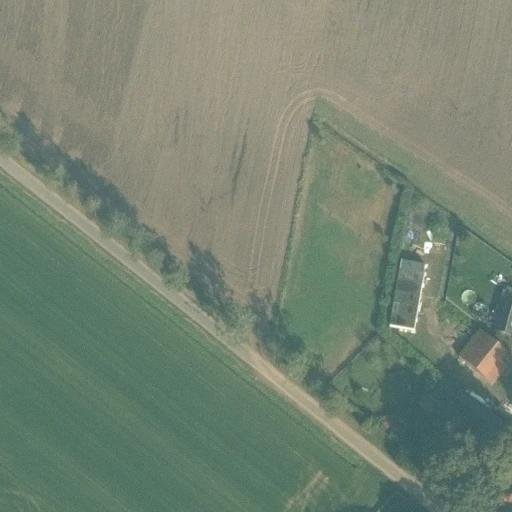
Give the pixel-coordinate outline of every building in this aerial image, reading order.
[(511,293),(507,292),(496,334),(511,338),(511,293)] [(447,340),(457,347),(473,326),(455,310),(444,325),(453,332),(447,340)] [(480,333),(471,345),(458,360),(491,387),(506,368),(498,362),(505,354),(480,333)] [(439,404),(432,414),(447,425),(455,415),(511,456),(511,430),(445,381),(432,399),(439,404)] [(436,469),(432,474),(442,483),(446,478),(436,469)] [(499,491),(498,506),(499,506),(498,511),(511,511),(511,506),(511,477),(504,478),(504,491),(499,491)]
